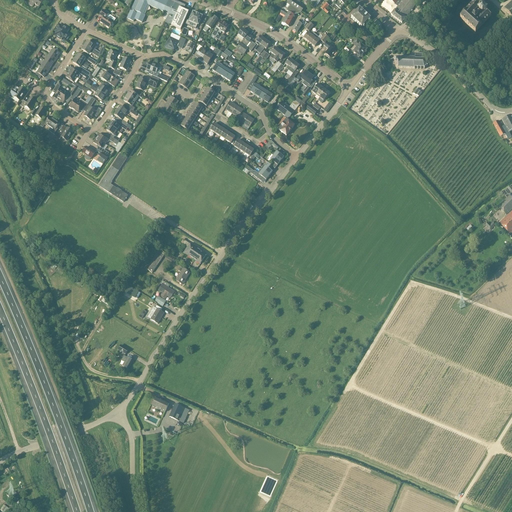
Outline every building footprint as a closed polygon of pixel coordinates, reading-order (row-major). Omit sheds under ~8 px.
[(175,1),(173,0),(135,0),(127,19),(133,22),(134,20),(142,23),(145,16),(147,10),(150,9),(149,7),(149,6),(163,12),(162,13),(165,14),(163,18),(166,20),(165,23),(167,24),(169,19),(171,20),(173,16),(169,14),(175,1)] [(295,16),(294,16),(300,13),(301,14),(305,8),(294,0),(286,0),(285,3),(279,13),(280,14),(285,17),(282,23),(289,27),(295,16)] [(339,2),(338,1),(335,5),(340,9),(344,5),(348,0),(341,0),(341,1),(340,0),(339,2)] [(388,0),(395,5),(397,7),(391,15),(402,23),(417,4),(419,0),(388,0)] [(186,5),(175,1),(169,14),(173,16),(171,20),(169,19),(167,24),(171,26),(181,30),(189,12),(184,10),(186,5)] [(460,18),(475,32),(491,16),(485,11),(487,9),(482,4),(480,6),(475,1),(460,18)] [(329,6),(326,3),(320,9),(324,12),(327,15),(329,12),(328,11),(326,9),(329,6)] [(351,17),(357,23),(366,14),(360,8),(351,17)] [(110,29),(114,22),(106,17),(109,14),(103,10),(100,16),(103,18),(100,22),(110,29)] [(189,21),(198,26),(202,16),(193,12),(189,21)] [(366,14),(357,23),(362,27),(370,19),(366,14)] [(212,16),(206,26),(203,30),(206,32),(209,28),(211,30),(218,20),(212,16)] [(304,23),(300,20),(298,23),(297,22),(292,30),(293,30),(293,31),(295,33),(296,32),(297,33),(302,25),(304,27),(307,23),(304,22),(304,23)] [(219,33),(220,34),(221,32),(224,34),(229,27),(221,21),(216,28),(212,35),(215,37),(215,38),(219,41),(219,40),(221,42),(222,42),(226,37),(224,37),(222,35),(221,38),(218,37),(219,36),(218,35),(218,34),(219,33)] [(311,24),(312,23),(311,22),(308,25),(305,29),(309,32),(314,26),(311,24)] [(62,27),(59,25),(55,31),(57,33),(55,36),(61,40),(61,39),(65,41),(66,39),(67,40),(70,36),(69,36),(69,35),(66,33),(67,32),(67,31),(67,29),(66,29),(62,26),(62,27)] [(242,29),(238,35),(244,39),(241,43),(245,47),(250,41),(253,38),(242,29)] [(303,38),(309,43),(315,35),(312,32),(310,35),(308,33),(303,38)] [(321,39),(315,35),(309,43),(315,47),(319,42),(319,41),(320,41),(321,39)] [(321,39),(320,41),(324,44),(329,38),(327,37),(324,35),(321,39)] [(256,42),(255,43),(258,46),(255,50),(257,52),(265,40),(260,37),(256,42)] [(182,49),(185,43),(186,40),(180,38),(178,42),(170,38),(167,43),(165,47),(169,48),(174,51),(176,47),(182,49)] [(270,44),(265,40),(257,52),(259,53),(263,47),(266,49),(270,44)] [(356,48),(352,52),(360,59),(368,50),(361,44),(357,40),(353,45),(356,48)] [(94,52),(95,50),(97,48),(87,41),(84,46),(94,52)] [(248,50),(253,43),(250,41),(245,47),(241,43),(240,44),(236,49),(237,49),(235,52),(241,56),(242,54),(243,55),(244,55),(248,50)] [(328,41),(323,46),(328,50),(325,54),(328,56),(327,57),(329,59),(330,58),(330,59),(336,52),(331,48),(333,45),(328,41)] [(94,52),(84,46),(81,50),(88,55),(90,52),(93,54),(98,58),(99,59),(100,57),(94,52)] [(271,63),(280,51),(278,50),(278,49),(276,47),(275,48),(271,53),(272,54),(270,57),(271,58),(269,61),(271,63)] [(100,53),(95,50),(94,52),(100,57),(100,56),(101,57),(104,49),(102,48),(100,53)] [(49,55),(56,60),(58,58),(57,58),(60,54),(53,49),(49,55)] [(196,58),(202,62),(207,53),(201,49),(196,58)] [(113,52),(110,51),(110,52),(109,52),(108,54),(109,55),(106,60),(111,62),(109,68),(114,70),(117,63),(114,62),(117,54),(115,53),(115,52),(114,52),(113,52)] [(282,53),(280,51),(271,63),(273,64),(275,61),(277,62),(279,59),(281,61),(285,55),(285,54),(283,52),(282,53)] [(260,63),(267,54),(264,52),(260,57),(256,62),(259,64),(260,63)] [(207,53),(202,62),(207,65),(213,57),(207,53)] [(84,61),(86,59),(79,54),(76,59),(88,67),(89,65),(84,61)] [(269,56),(267,54),(260,63),(259,64),(258,64),(261,66),(264,62),(269,56)] [(398,58),(398,61),(394,61),(394,65),(398,65),(398,68),(414,69),(415,69),(415,68),(417,68),(417,69),(418,69),(418,68),(420,68),(420,69),(421,69),(421,68),(424,68),(424,70),(425,69),(425,68),(426,66),(428,67),(428,66),(427,65),(427,62),(425,60),(422,60),(422,54),(415,54),(415,57),(414,57),(414,58),(410,58),(410,57),(409,57),(409,58),(407,58),(407,57),(406,57),(406,58),(403,58),(403,57),(402,57),(402,58),(400,58),(400,57),(399,57),(399,58),(398,58)] [(45,61),(52,66),(55,62),(56,60),(49,55),(45,61)] [(131,61),(124,58),(119,68),(127,71),(131,61)] [(76,59),(73,64),(80,68),(81,66),(86,69),(88,67),(76,59)] [(294,63),(289,59),(285,64),(288,66),(286,69),(284,72),(286,74),(288,71),(294,63)] [(45,61),(41,67),(48,72),(50,70),(49,70),(52,66),(45,61)] [(277,70),(281,65),(278,62),(274,68),(272,71),(275,73),(277,70)] [(159,67),(150,63),(147,70),(151,71),(149,75),(152,76),(160,79),(167,82),(169,79),(160,75),(159,73),(161,68),(159,67)] [(217,63),(212,71),(217,74),(222,66),(217,63)] [(294,63),(288,71),(293,74),(295,72),(299,67),(294,63)] [(226,69),(222,66),(217,74),(221,77),(226,69)] [(48,72),(41,67),(37,73),(44,78),(47,74),(48,72)] [(236,75),(239,77),(244,69),(241,67),(236,75)] [(80,74),(72,69),(69,73),(77,78),(78,79),(80,77),(79,76),(80,75),(79,74),(80,74)] [(230,72),(226,69),(221,77),(225,79),(230,72)] [(114,88),(118,81),(109,75),(111,73),(107,71),(101,79),(114,88)] [(294,78),(289,85),(291,87),(295,82),(297,83),(299,81),(301,79),(304,82),(310,74),(305,71),(302,75),(301,74),(296,80),(294,78)] [(183,78),(191,83),(195,77),(187,72),(183,78)] [(235,75),(230,72),(225,79),(230,82),(235,75)] [(77,78),(69,73),(66,78),(74,83),(74,82),(76,83),(78,80),(78,79),(77,78)] [(85,80),(87,82),(88,81),(88,80),(90,78),(90,77),(89,77),(86,75),(83,73),(82,76),(86,78),(85,80)] [(314,78),(310,74),(304,82),(302,84),(307,87),(308,86),(309,87),(313,82),(311,81),(314,78)] [(294,78),(292,76),(286,83),(289,85),(294,78)] [(143,91),(146,85),(147,81),(140,78),(136,88),(143,91)] [(187,89),(191,83),(183,78),(179,84),(187,89)] [(151,80),(150,82),(149,84),(156,87),(158,82),(151,79),(151,80)] [(250,92),(255,95),(260,87),(255,85),(255,84),(254,84),(256,81),(253,79),(250,84),(254,87),(250,92)] [(109,91),(107,90),(108,87),(102,83),(99,89),(93,85),(92,87),(105,96),(109,91)] [(313,92),(312,93),(316,96),(322,88),(318,85),(313,92)] [(70,95),(72,97),(78,89),(76,87),(75,87),(74,88),(70,95)] [(105,96),(92,87),(90,89),(96,93),(94,96),(102,101),(105,96)] [(260,87),(255,95),(259,98),(264,90),(260,87)] [(26,92),(20,88),(18,91),(17,91),(16,93),(13,91),(6,102),(7,103),(9,101),(10,101),(11,99),(13,100),(14,98),(20,101),(26,92)] [(305,97),(310,90),(308,88),(302,95),(305,97)] [(316,96),(320,98),(326,90),(322,88),(316,96)] [(60,89),(54,98),(58,100),(59,99),(59,100),(64,92),(60,89)] [(204,92),(214,99),(217,94),(208,89),(206,91),(205,90),(204,92)] [(422,93),(416,89),(412,94),(419,97),(422,93)] [(264,90),(259,98),(263,101),(268,93),(264,90)] [(326,90),(320,98),(323,101),(329,93),(326,90)] [(130,91),(127,97),(135,102),(139,97),(141,99),(143,96),(141,95),(137,92),(135,95),(130,91)] [(69,95),(64,92),(59,100),(60,100),(59,101),(63,104),(69,95)] [(201,97),(211,103),(209,102),(211,100),(212,101),(214,99),(204,92),(205,93),(204,96),(202,95),(201,97)] [(273,96),(268,93),(263,101),(272,106),(279,96),(275,94),(274,97),(273,96)] [(135,102),(127,97),(124,101),(129,105),(127,107),(131,110),(133,111),(135,109),(132,107),(135,102)] [(167,103),(174,108),(178,102),(171,97),(167,103)] [(210,105),(211,103),(201,97),(202,98),(201,100),(199,99),(198,101),(206,107),(208,104),(210,105)] [(30,98),(27,103),(23,101),(20,106),(24,108),(25,107),(30,110),(36,102),(30,98)] [(74,100),(69,107),(74,111),(79,103),(74,100)] [(88,105),(81,100),(79,103),(74,111),(78,114),(82,108),(85,109),(88,105)] [(288,120),(288,119),(289,120),(300,105),(299,104),(297,102),(295,101),(289,108),(282,102),(276,110),(285,117),(284,118),(276,128),(279,130),(278,130),(286,136),(295,126),(288,120)] [(329,102),(324,110),(327,112),(332,104),(329,102)] [(171,114),(174,108),(167,103),(163,109),(171,114)] [(226,110),(232,114),(237,107),(231,103),(226,110)] [(192,106),(191,108),(201,114),(199,113),(201,111),(202,112),(204,110),(195,104),(194,107),(192,106)] [(117,111),(125,116),(128,112),(120,106),(117,111)] [(312,108),(308,106),(306,109),(315,115),(317,111),(312,108)] [(237,107),(232,114),(238,118),(237,120),(243,110),(237,107)] [(36,115),(41,119),(46,112),(41,108),(36,115)] [(90,120),(96,112),(90,108),(84,116),(90,120)] [(188,112),(198,119),(198,118),(197,117),(198,115),(200,116),(201,114),(191,108),(192,109),(191,111),(189,110),(188,112)] [(237,120),(243,124),(248,116),(242,113),(243,111),(243,110),(237,120)] [(122,121),(125,116),(117,111),(114,116),(121,120),(119,122),(121,123),(121,124),(126,127),(128,128),(130,130),(131,127),(128,124),(128,125),(122,121)] [(185,117),(195,123),(194,122),(195,120),(197,121),(198,119),(188,112),(189,113),(188,115),(187,114),(185,117)] [(248,116),(243,124),(249,128),(254,120),(248,116)] [(48,131),(55,121),(53,120),(54,119),(50,117),(47,121),(45,119),(40,126),(43,128),(45,125),(50,128),(48,131)] [(184,119),(182,121),(192,127),(193,127),(191,126),(192,124),(194,125),(195,123),(185,117),(186,118),(185,120),(184,119)] [(508,122),(506,118),(502,120),(505,126),(502,127),(498,121),(493,124),(500,137),(505,135),(507,140),(511,137),(509,132),(511,130),(511,129),(510,125),(511,124),(509,122),(508,122)] [(56,122),(55,121),(48,131),(55,136),(60,129),(57,128),(60,123),(57,121),(56,122)] [(192,127),(182,121),(184,122),(182,124),(181,123),(180,125),(188,131),(190,128),(191,129),(192,127)] [(113,122),(109,127),(117,132),(121,127),(128,132),(130,130),(128,128),(126,127),(121,124),(119,126),(113,122)] [(215,134),(219,127),(214,124),(210,130),(215,134)] [(118,142),(120,140),(117,138),(120,133),(117,132),(109,127),(106,131),(111,134),(110,137),(112,138),(118,142)] [(215,134),(220,137),(224,131),(219,127),(215,134)] [(63,132),(60,130),(56,137),(55,139),(58,141),(59,139),(60,140),(62,137),(67,141),(73,132),(67,128),(66,130),(64,131),(63,132)] [(224,131),(220,137),(225,141),(230,134),(224,131)] [(108,140),(99,134),(97,138),(98,139),(97,139),(105,144),(108,140)] [(235,137),(230,134),(225,141),(231,144),(235,137)] [(93,143),(97,146),(102,149),(105,144),(97,139),(97,140),(96,139),(93,143)] [(234,147),(239,150),(243,144),(238,140),(234,147)] [(271,141),(266,145),(267,146),(264,148),(266,150),(271,147),(274,144),(271,141)] [(243,144),(239,150),(244,154),(248,147),(243,144)] [(231,147),(228,146),(225,150),(221,148),(220,150),(227,154),(231,147)] [(87,147),(83,153),(86,155),(85,157),(85,158),(85,159),(86,160),(87,160),(88,160),(89,160),(90,160),(91,158),(91,159),(95,153),(94,152),(87,147)] [(248,147),(244,154),(250,157),(254,151),(248,147)] [(277,152),(273,156),(281,162),(284,157),(283,157),(284,156),(281,153),(280,155),(277,152)] [(127,159),(120,154),(99,187),(112,196),(113,195),(117,198),(123,203),(128,196),(121,192),(117,189),(111,185),(112,183),(112,182),(112,181),(111,180),(118,169),(119,170),(127,159)] [(272,155),(268,160),(270,162),(271,161),(273,163),(271,165),(275,168),(277,166),(281,162),(273,156),(272,155)] [(264,165),(261,169),(269,176),(273,172),(275,168),(271,165),(271,166),(267,163),(265,166),(264,165)] [(266,180),(269,176),(261,169),(258,173),(254,171),(254,172),(247,166),(245,169),(252,175),(259,180),(262,182),(263,180),(264,179),(266,180)] [(506,215),(511,209),(511,198),(509,195),(498,207),(506,215)] [(510,235),(511,232),(511,211),(499,224),(510,235)] [(485,226),(490,231),(496,225),(493,222),(490,225),(488,223),(485,226)] [(190,244),(183,240),(181,243),(187,248),(183,253),(200,265),(206,255),(190,244)] [(159,249),(145,269),(152,274),(166,254),(159,249)] [(50,262),(48,264),(51,266),(50,268),(54,270),(56,267),(55,266),(55,265),(50,262)] [(183,269),(175,281),(182,285),(190,273),(183,269)] [(74,283),(81,287),(83,283),(77,279),(74,283)] [(174,292),(167,288),(169,285),(162,281),(160,284),(162,285),(159,291),(164,294),(162,297),(165,300),(167,296),(170,298),(174,292)] [(158,296),(157,298),(155,302),(162,307),(166,301),(158,296)] [(164,314),(161,312),(163,310),(156,306),(155,308),(153,307),(147,318),(158,324),(164,314)] [(118,350),(118,351),(126,355),(129,350),(121,345),(118,350)] [(132,361),(127,358),(124,356),(121,361),(125,363),(123,366),(128,369),(132,361)] [(157,398),(152,407),(165,413),(169,403),(157,398)] [(178,425),(182,427),(189,411),(175,404),(169,417),(179,422),(178,425)]
